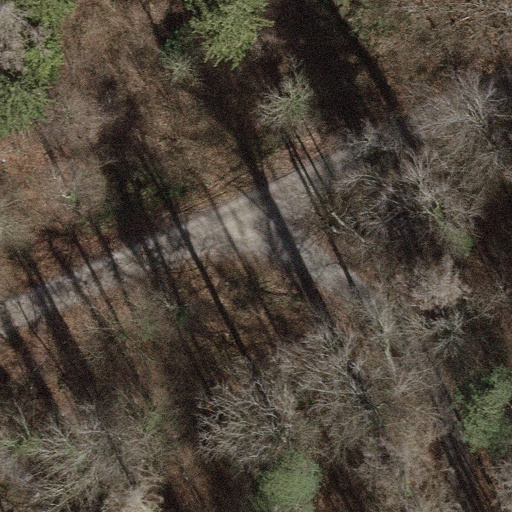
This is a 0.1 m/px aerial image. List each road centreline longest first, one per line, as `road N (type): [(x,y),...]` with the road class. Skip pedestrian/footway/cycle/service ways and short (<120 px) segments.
road 1 (track): [(0,329),(274,205),(511,82)]
road 2 (track): [(274,205),(394,319),(441,456),(450,511)]
